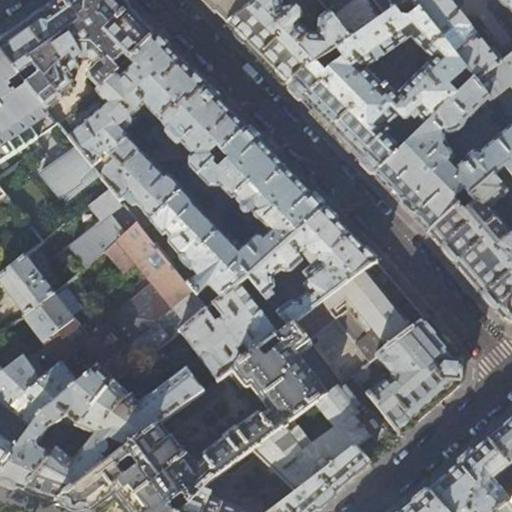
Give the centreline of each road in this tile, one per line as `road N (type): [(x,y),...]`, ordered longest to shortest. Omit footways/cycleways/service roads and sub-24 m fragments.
road 1 (residential): [(157,0),(511,370)]
road 2 (residential): [(511,382),(361,511)]
